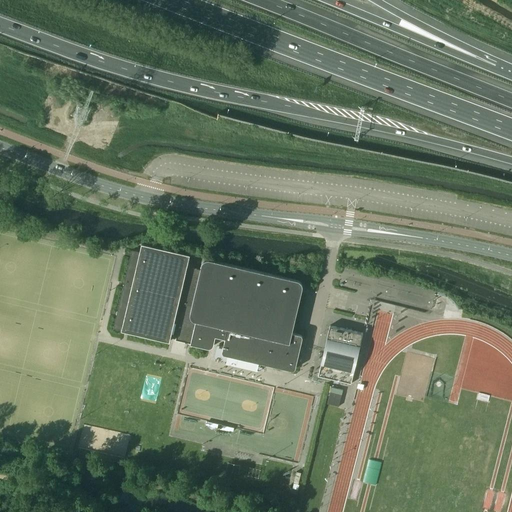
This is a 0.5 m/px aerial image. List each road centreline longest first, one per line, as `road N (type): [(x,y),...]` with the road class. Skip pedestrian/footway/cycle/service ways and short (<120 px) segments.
road 1 (motorway): [(0,24),(164,81),(511,157)]
road 2 (unclassified): [(511,256),(127,194),(0,146)]
road 3 (motorway): [(170,0),(511,129)]
road 4 (motorway): [(511,99),(258,0)]
road 5 (motorway): [(492,67),(326,0)]
road 6 (motorway): [(492,67),(379,0)]
